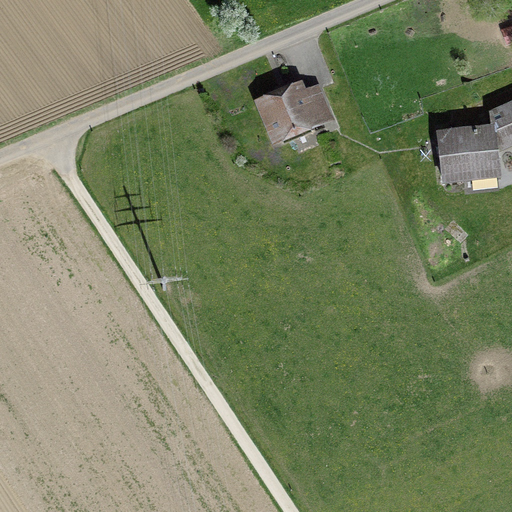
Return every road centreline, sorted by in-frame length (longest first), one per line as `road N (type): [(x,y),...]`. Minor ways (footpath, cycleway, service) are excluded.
road 1 (track): [(292,511),(51,137)]
road 2 (unclassified): [(0,158),(390,0)]
